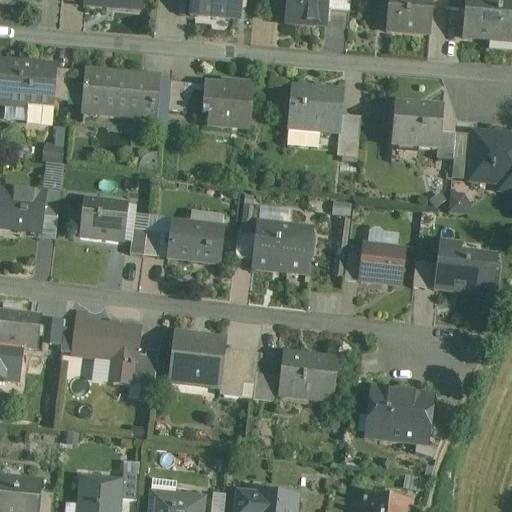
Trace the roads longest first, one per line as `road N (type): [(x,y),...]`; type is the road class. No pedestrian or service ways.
road 1 (residential): [(0,34),(443,69),(501,98)]
road 2 (residential): [(434,361),(367,328),(0,286)]
